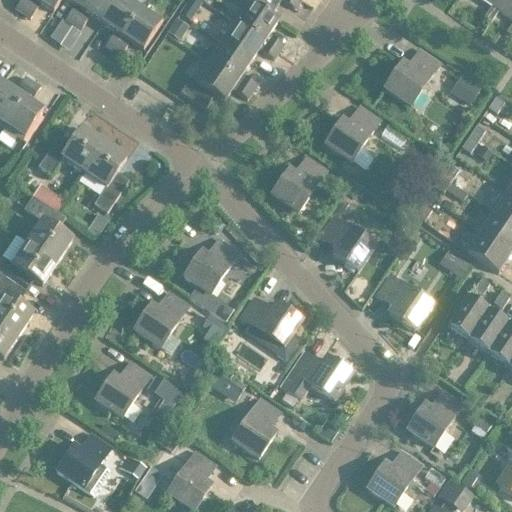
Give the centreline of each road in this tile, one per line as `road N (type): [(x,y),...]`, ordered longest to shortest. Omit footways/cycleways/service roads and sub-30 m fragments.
road 1 (residential): [(303,511),(390,377),(194,167)]
road 2 (residential): [(0,434),(117,244),(194,167)]
road 3 (residential): [(0,35),(194,167)]
road 4 (residential): [(194,167),(342,20)]
